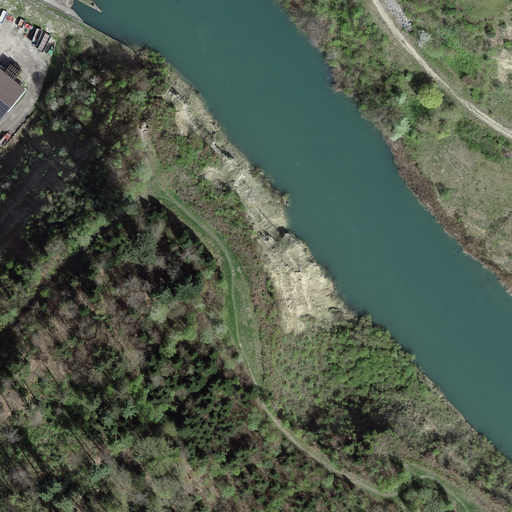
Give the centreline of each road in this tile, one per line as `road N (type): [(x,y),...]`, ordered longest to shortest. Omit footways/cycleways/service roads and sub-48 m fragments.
road 1 (track): [(151,188),(105,218),(0,345)]
road 2 (track): [(511,134),(454,96),(375,0)]
